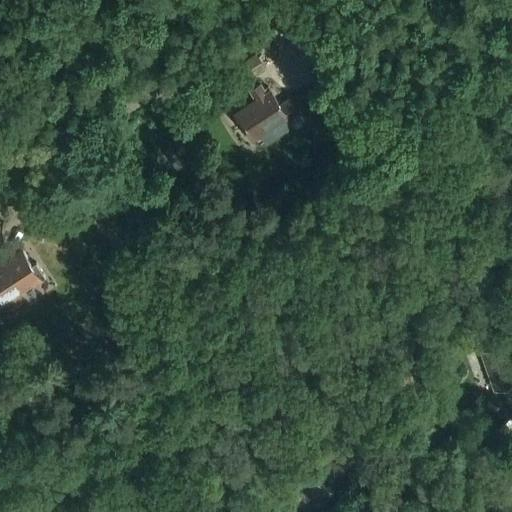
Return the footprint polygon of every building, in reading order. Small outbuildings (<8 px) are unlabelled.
[(257,53),(235,67),(245,81),(266,67),(257,53)] [(262,82),(250,90),(255,97),(233,112),(254,142),(288,118),(289,120),(302,111),(291,96),(283,102),(273,88),(268,91),(262,82)] [(0,307),(41,280),(45,275),(40,266),(37,268),(35,264),(23,246),(0,261),(0,307)] [(481,349),(495,388),(511,382),(511,360),(505,341),(481,349)] [(341,468),(320,456),(301,489),(322,501),(341,468)]
